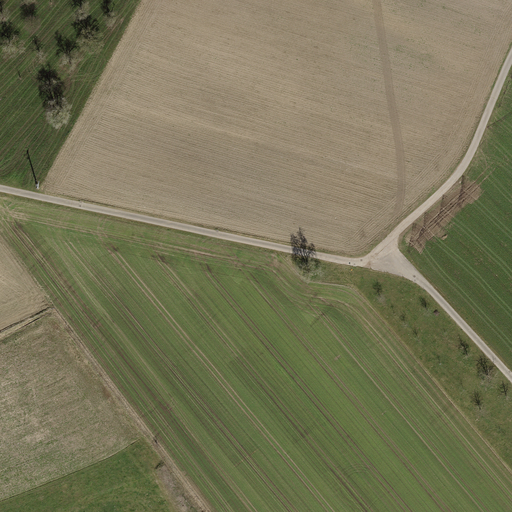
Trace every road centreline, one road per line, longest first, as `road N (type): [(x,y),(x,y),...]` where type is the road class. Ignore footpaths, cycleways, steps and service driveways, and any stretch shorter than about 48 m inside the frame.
road 1 (track): [(0,188),(381,267)]
road 2 (track): [(381,267),(395,233),(469,157),(511,56)]
road 3 (track): [(381,267),(422,282),(511,378)]
